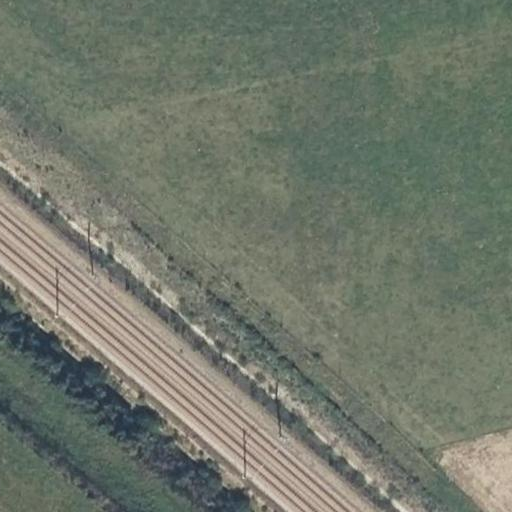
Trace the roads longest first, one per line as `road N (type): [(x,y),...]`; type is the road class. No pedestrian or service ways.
road 1 (track): [(456,511),(0,104)]
road 2 (track): [(171,511),(0,368)]
